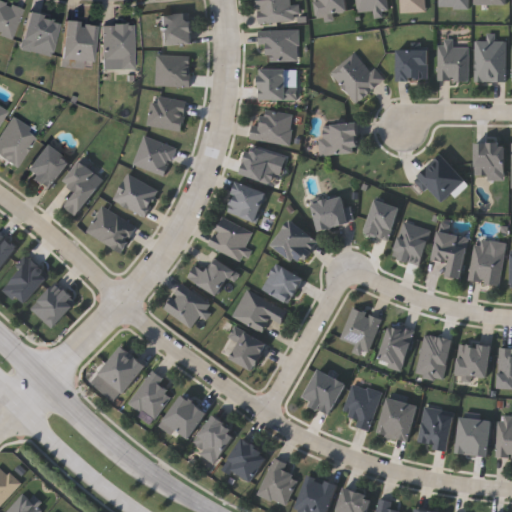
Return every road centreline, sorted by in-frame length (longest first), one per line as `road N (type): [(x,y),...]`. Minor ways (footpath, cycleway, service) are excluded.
road 1 (residential): [(225,0),(233,52),(223,126),(199,200),(165,256),(51,383)]
road 2 (residential): [(464,486),(314,444),(183,354),(125,301)]
road 3 (residential): [(266,414),(351,268),(431,306),(466,312)]
road 4 (residential): [(125,301),(0,193)]
road 5 (secondary): [(25,406),(142,511)]
